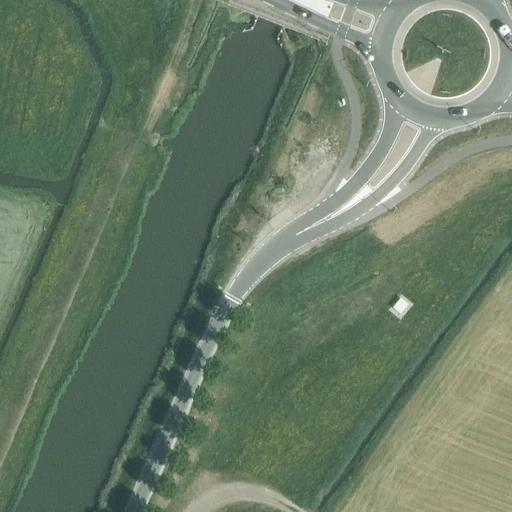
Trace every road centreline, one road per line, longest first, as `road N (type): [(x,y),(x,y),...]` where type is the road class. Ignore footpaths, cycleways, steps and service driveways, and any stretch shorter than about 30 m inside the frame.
road 1 (unclassified): [(136,511),(231,297),(268,254),(343,205)]
road 2 (unclassified): [(343,205),(389,187),(434,117)]
road 3 (unclassified): [(398,99),(391,131),(343,205)]
